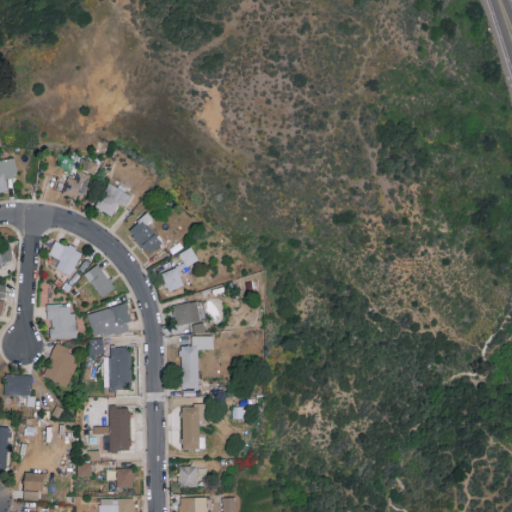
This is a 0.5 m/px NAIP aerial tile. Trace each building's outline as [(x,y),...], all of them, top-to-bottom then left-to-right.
[(0,158),(0,190),(8,189),(6,178),(18,176),(15,156),(0,158)] [(62,192),(82,199),(90,176),(71,169),(62,192)] [(126,206),(131,193),(106,182),(95,207),(113,215),(118,202),(126,206)] [(162,241),(146,223),(153,218),(147,212),(128,229),(149,253),(162,241)] [(71,275),(81,251),(55,240),(49,254),(60,258),(56,268),(71,275)] [(13,258),(8,242),(0,244),(0,267),(5,266),(3,261),(13,258)] [(197,261),(193,246),(179,251),(183,263),(161,271),(168,290),(184,284),(180,273),(190,270),(187,264),(197,261)] [(114,288),(99,263),(85,272),(99,297),(114,288)] [(173,304),(176,324),(200,320),(197,300),(173,304)] [(87,313),(94,338),(128,328),(126,322),(130,320),(125,302),(87,313)] [(47,304),(47,318),(50,318),(51,338),(75,337),(74,303),(47,304)] [(198,387),(198,348),(213,348),(213,334),(191,335),(192,344),(180,344),(181,387),(198,387)] [(80,352),(55,343),(43,376),(68,385),(80,352)] [(103,356),(104,388),(131,388),(130,346),(110,346),(111,356),(103,356)] [(32,374),(5,373),(4,393),(31,394),(32,374)] [(16,404),(34,405),(34,395),(17,395),(16,404)] [(182,448),(205,447),(205,439),(199,439),(199,421),(205,421),(205,404),(181,404),(182,448)] [(104,432),(104,450),(129,450),(129,406),(109,407),(110,426),(99,426),(99,432),(104,432)] [(0,466),(8,467),(9,443),(10,426),(0,425),(0,466)] [(91,475),(91,462),(77,462),(77,476),(91,475)] [(178,465),(179,485),(197,485),(197,465),(178,465)] [(133,487),(133,467),(116,467),(116,487),(133,487)] [(24,497),(41,498),(42,472),(24,471),(24,497)] [(207,511),(207,496),(179,496),(179,511),(207,511)] [(222,497),(223,511),(236,511),(235,496),(222,497)] [(133,511),(134,497),(99,497),(98,511),(133,511)]
